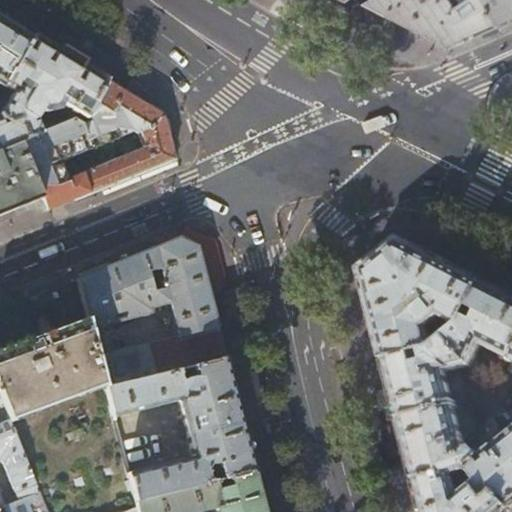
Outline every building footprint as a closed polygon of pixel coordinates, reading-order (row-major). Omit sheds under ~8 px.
[(461,0),(463,2),(456,7),(451,0),(367,0),(365,2),(451,45),(477,34),(501,24),(488,0),(461,0)] [(511,0),(488,0),(501,24),(506,22),(511,18),(511,0)] [(0,85),(3,87),(33,36),(14,24),(0,15),(0,85)] [(69,58),(33,36),(3,87),(11,92),(0,112),(0,150),(20,142),(41,134),(36,119),(44,107),(46,108),(55,106),(57,103),(76,114),(72,121),(79,124),(106,80),(69,58)] [(79,124),(72,121),(41,134),(20,142),(42,198),(47,210),(118,181),(174,158),(163,115),(138,100),(106,80),(79,124)] [(0,215),(42,198),(20,142),(0,150),(0,215)] [(197,248),(197,247),(197,246),(178,237),(117,262),(77,278),(87,318),(90,328),(152,311),(151,307),(171,302),(179,334),(180,336),(218,328),(209,294),(197,248)] [(461,328),(485,282),(442,260),(402,240),(363,272),(374,317),(386,362),(436,349),(448,338),(450,337),(445,331),(433,341),(429,328),(442,318),(443,318),(442,321),(450,325),(451,322),(461,328)] [(220,292),(209,252),(200,247),(197,248),(209,294),(220,292)] [(511,296),(510,295),(485,282),(461,328),(450,337),(448,338),(470,366),(481,345),(492,350),(489,355),(510,365),(511,360),(511,296)] [(97,354),(90,328),(87,318),(34,338),(6,349),(0,350),(0,401),(37,493),(45,511),(131,511),(137,510),(135,501),(128,474),(113,416),(105,387),(97,354)] [(226,359),(218,328),(180,336),(179,334),(97,354),(105,387),(226,359)] [(470,366),(448,338),(436,349),(386,362),(390,379),(393,389),(401,421),(467,403),(458,370),(470,366)] [(226,359),(105,387),(113,416),(178,400),(193,457),(128,474),(135,501),(254,470),(226,359)] [(390,423),(401,421),(393,389),(383,392),(390,423)] [(0,401),(0,507),(4,506),(0,495),(0,459),(2,461),(18,501),(37,493),(0,401)] [(475,435),(467,403),(401,421),(410,453),(411,460),(417,481),(444,475),(447,484),(456,482),(465,485),(470,471),(471,470),(470,467),(480,459),(480,458),(475,452),(475,450),(468,453),(463,438),(475,435)] [(410,453),(401,421),(390,424),(399,456),(410,453)] [(511,431),(480,458),(480,459),(470,467),(471,470),(470,471),(480,483),(474,488),(487,503),(497,495),(509,508),(511,506),(511,431)] [(265,511),(254,470),(135,501),(137,510),(137,511),(265,511)] [(461,499),(456,482),(447,484),(444,475),(417,481),(422,501),(424,511),(504,511),(509,508),(497,495),(487,503),(474,488),(461,499)] [(45,511),(37,493),(18,501),(4,506),(6,511),(45,511)]
